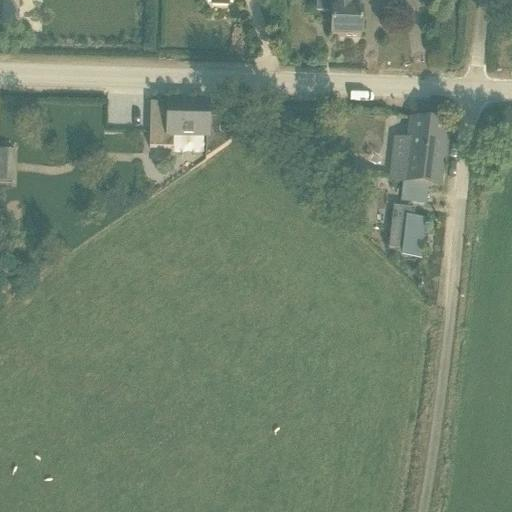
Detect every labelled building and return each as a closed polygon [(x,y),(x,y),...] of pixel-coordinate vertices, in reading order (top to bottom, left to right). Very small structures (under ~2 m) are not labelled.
[(361,0),(316,0),(316,15),(332,15),(331,37),(361,38),(361,0)] [(172,149),(173,137),(205,138),(206,161),(246,132),(226,114),(221,119),(207,119),(208,106),(150,105),(149,149),(172,149)] [(447,125),(411,121),(408,149),(393,147),(389,183),(403,185),(412,186),(439,189),(447,125)] [(0,183),(12,184),(14,151),(0,150),(0,183)] [(379,176),(344,172),(341,206),(342,206),(341,215),(351,216),(351,222),(375,224),(379,176)] [(409,204),(412,186),(403,185),(400,203),(409,204)] [(387,255),(419,259),(423,222),(408,221),(409,210),(393,208),(387,255)]
